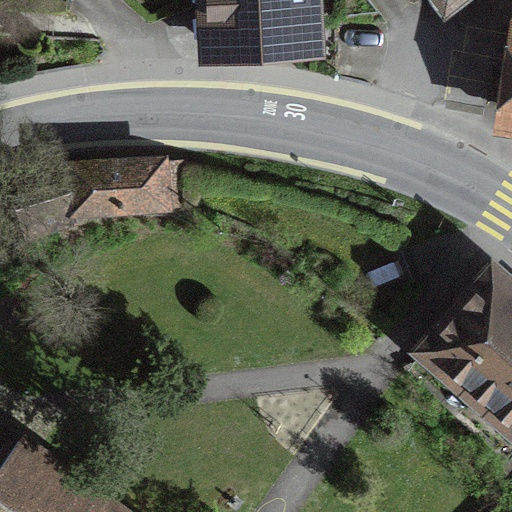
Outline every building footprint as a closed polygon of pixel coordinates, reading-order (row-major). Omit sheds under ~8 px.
[(206,0),(208,53),(317,50),(316,0),(206,0)] [(179,159),(70,164),(70,189),(74,209),(182,203),(179,159)] [(74,209),(70,189),(19,205),(27,233),(74,219),(74,209)] [(511,285),(492,268),(424,345),(511,421),(511,285)] [(121,511),(19,437),(0,463),(0,511),(121,511)]
